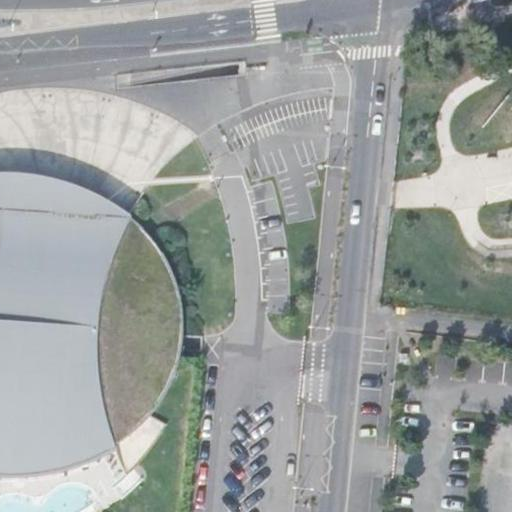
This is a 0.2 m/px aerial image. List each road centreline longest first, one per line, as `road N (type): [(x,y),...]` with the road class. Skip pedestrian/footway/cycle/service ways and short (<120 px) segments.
road 1 (residential): [(331,511),(376,3)]
road 2 (secondary): [(0,44),(376,3)]
